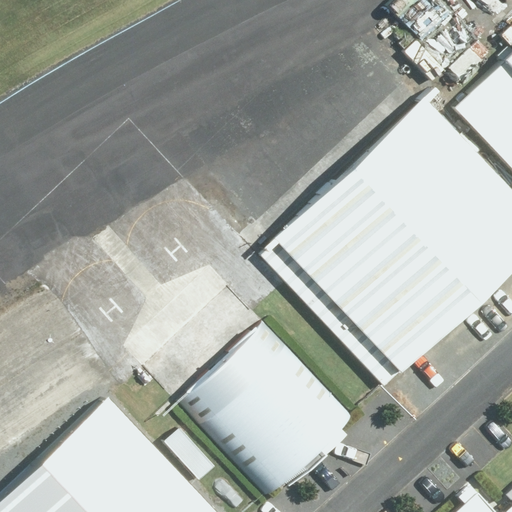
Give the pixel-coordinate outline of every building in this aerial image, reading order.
[(511,23),(436,98),(499,163),(487,175),(511,200),(511,23)] [(391,385),(511,267),(511,200),(487,175),(408,94),(253,244),(391,385)] [(347,409),(262,317),(176,396),(261,488),(347,409)] [(0,488),(0,511),(222,511),(100,390),(0,488)] [(511,511),(511,492),(490,511),(511,511)]
